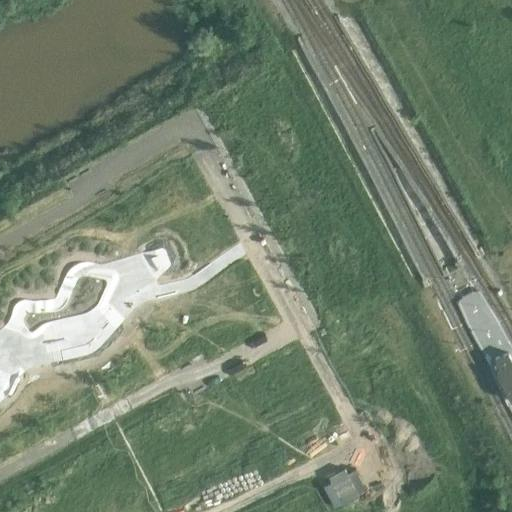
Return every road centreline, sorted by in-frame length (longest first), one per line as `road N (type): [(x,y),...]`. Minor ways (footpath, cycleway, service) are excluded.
road 1 (motorway): [(0,478),(511,195)]
road 2 (motorway): [(0,404),(511,121)]
road 3 (motorway): [(511,38),(0,312)]
road 4 (motorway): [(0,357),(511,84)]
road 5 (motorway): [(481,0),(0,257)]
road 6 (motorway): [(431,0),(0,230)]
